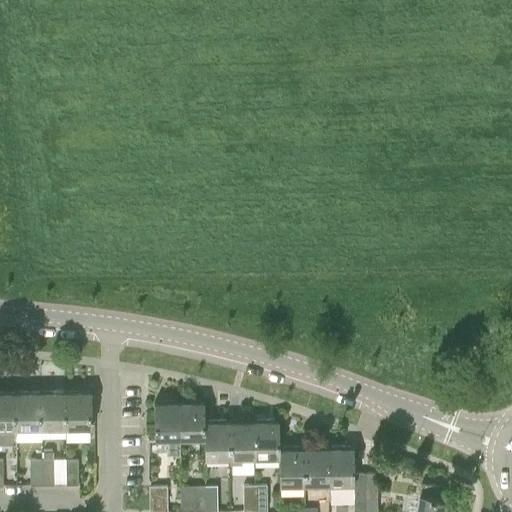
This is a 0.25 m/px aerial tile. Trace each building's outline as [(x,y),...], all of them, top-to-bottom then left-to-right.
[(15,392),(0,391),(0,427),(15,428),(15,392)] [(40,391),(15,392),(15,428),(40,427),(40,391)] [(64,391),(40,391),(40,427),(65,427),(64,391)] [(90,391),(64,391),(65,427),(90,427),(90,391)] [(204,401),(179,402),(180,438),(204,437),(204,421),(204,401)] [(154,432),(148,433),(148,438),(166,438),(167,454),(179,454),(179,438),(180,438),(179,402),(153,402),(154,432)] [(279,420),(254,421),(255,458),(279,458),(279,448),(279,420)] [(204,437),(204,459),(230,458),(230,421),(204,421),(204,437)] [(254,421),(230,421),(230,458),(230,464),(241,464),(241,458),(255,458),(254,421)] [(279,458),(279,484),(304,484),(304,447),(279,448),(279,458)] [(328,447),(304,447),(304,484),(328,484),(329,484),(328,447)] [(329,484),(328,484),(328,499),(353,499),(353,511),(365,511),(365,471),(353,471),(353,447),(328,447),(329,484)] [(44,458),(41,458),(41,484),(65,484),(64,458),(54,458),(53,450),(43,451),(44,458)] [(41,458),(29,459),(30,484),(41,484),(41,458)] [(65,458),(64,458),(65,484),(78,484),(77,458),(65,458)] [(376,471),(365,471),(365,511),(376,511),(376,471)] [(419,494),(416,511),(452,511),(455,500),(442,498),(445,485),(421,481),(419,494)] [(216,484),(205,485),(205,510),(217,510),(216,484)] [(255,484),(243,484),(243,510),(255,510),(255,484)] [(266,484),(255,484),(255,510),(265,510),(267,510),(266,484)] [(167,485),(148,485),(148,487),(149,511),(167,511),(167,485)] [(205,485),(179,485),(180,510),(205,510),(205,485)]
